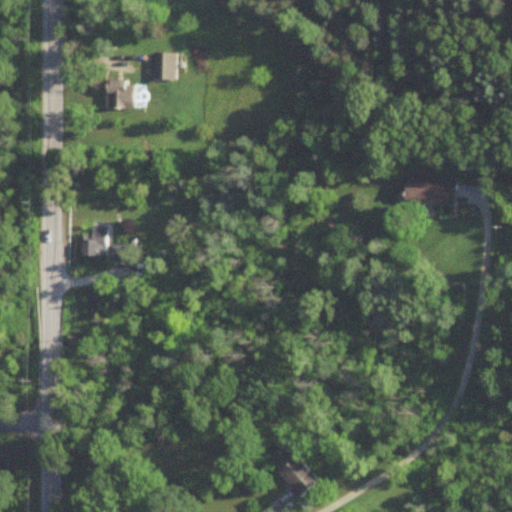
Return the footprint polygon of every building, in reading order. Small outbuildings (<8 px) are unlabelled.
[(153,83),(175,83),(175,56),(153,56),(153,83)] [(109,111),(137,111),(137,83),(109,83),(109,111)] [(454,207),(455,185),(408,181),(406,204),(454,207)] [(107,260),(107,232),(93,232),(93,239),(82,239),(82,260),(107,260)] [(131,248),(113,248),(113,264),(131,264),(131,248)] [(321,484),(289,447),(271,463),(302,500),(321,484)]
